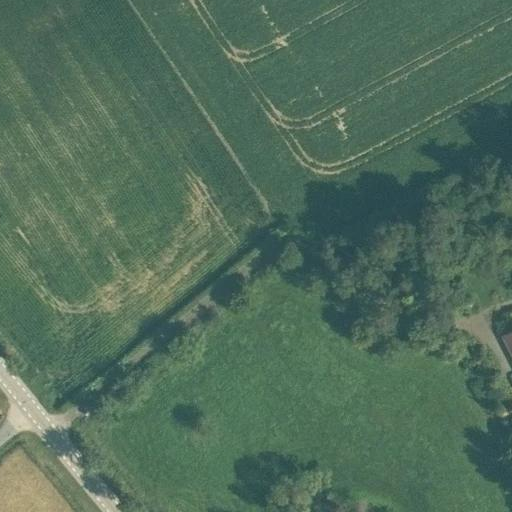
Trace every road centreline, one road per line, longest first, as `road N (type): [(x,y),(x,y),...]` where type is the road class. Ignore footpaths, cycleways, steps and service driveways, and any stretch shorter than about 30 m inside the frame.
road 1 (unknown): [(47,425),(265,256),(302,259),(370,314),(402,329),(464,334),(497,321)]
road 2 (unclassified): [(118,511),(0,368)]
